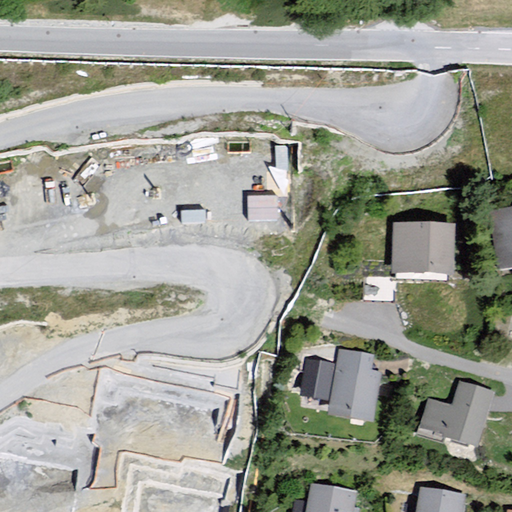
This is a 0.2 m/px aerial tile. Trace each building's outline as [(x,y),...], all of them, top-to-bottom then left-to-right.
[(511,264),(511,208),(490,211),(498,267),(511,264)] [(454,275),(455,224),(394,222),(392,273),(454,275)] [(373,423),(382,372),(371,370),(374,354),(339,348),(336,364),(329,401),(327,415),(373,423)] [(300,396),(329,401),(336,364),(307,359),(300,396)] [(478,447),(494,390),(459,381),(452,405),(427,398),(419,431),(478,447)] [(353,511),(356,490),(310,483),(305,511),(353,511)] [(462,511),(466,494),(420,486),(416,511),(462,511)]
